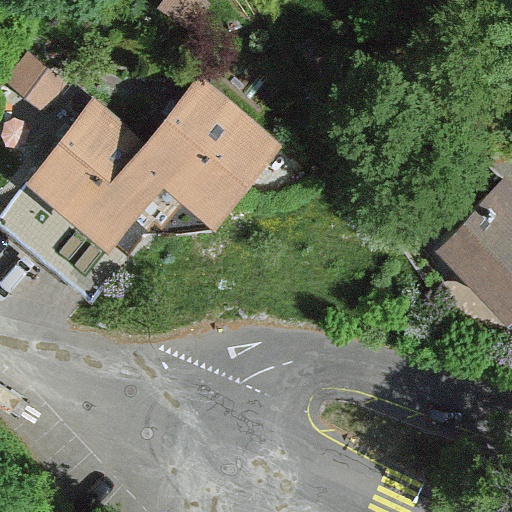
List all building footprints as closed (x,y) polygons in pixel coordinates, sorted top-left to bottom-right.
[(208,0),(161,0),(159,4),(193,29),(212,3),(208,0)] [(6,69),(46,107),(65,87),(25,49),(6,69)] [(284,146),(200,73),(146,134),(139,143),(169,167),(222,216),(284,146)] [(115,232),(169,167),(139,143),(146,134),(94,91),(33,165),(115,232)] [(511,174),(507,169),(439,227),(510,300),(511,299),(511,174)]
